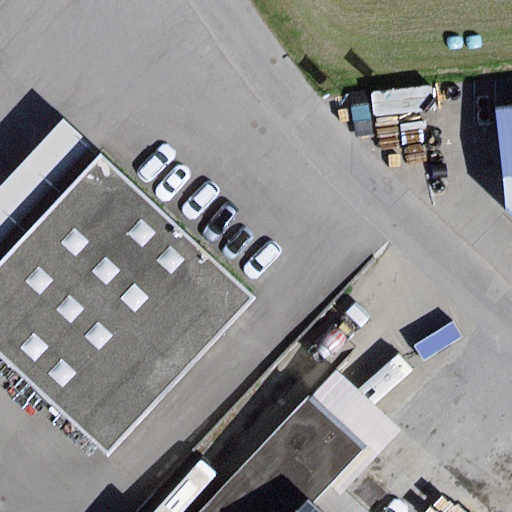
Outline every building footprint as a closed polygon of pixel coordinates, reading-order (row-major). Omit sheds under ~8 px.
[(511,110),(501,111),(510,210),(511,212),(511,110)] [(0,272),(105,159),(64,122),(0,191),(0,272)] [(257,299),(105,159),(0,272),(0,349),(113,454),(257,299)] [(338,368),(310,397),(366,452),(316,504),(324,511),(366,511),(348,494),(406,434),(338,368)] [(310,397),(197,511),(324,511),(316,504),(366,452),(310,397)]
